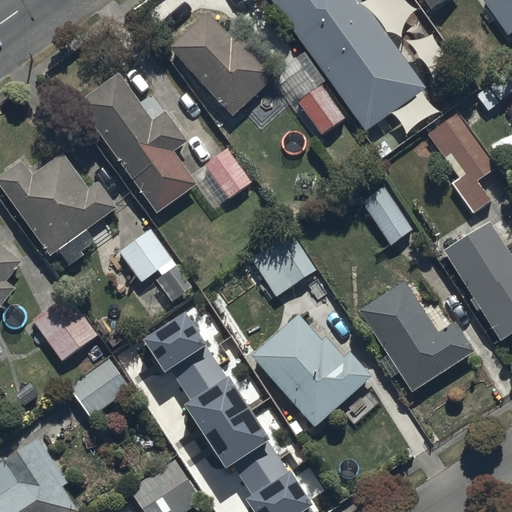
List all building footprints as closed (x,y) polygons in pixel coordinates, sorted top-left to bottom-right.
[(264,0),(361,134),(423,89),(358,0),(264,0)] [(421,0),(429,9),(441,0),(421,0)] [(511,0),(479,0),(504,35),(511,29),(511,0)] [(205,11),(166,46),(229,116),(276,74),(236,30),(228,37),(205,11)] [(116,73),(75,103),(155,213),(195,185),(171,151),(184,142),(162,111),(150,120),(116,73)] [(319,85),(295,101),(318,135),(342,118),(319,85)] [(0,142),(6,150),(32,128),(15,108),(0,119),(0,142)] [(454,114),(425,134),(456,176),(448,182),(470,213),(489,199),(475,181),(493,168),(454,114)] [(249,181),(224,147),(201,164),(226,198),(249,181)] [(19,158),(0,171),(0,189),(48,256),(116,208),(97,182),(86,189),(60,152),(29,173),(19,158)] [(381,186),(359,200),(388,244),(410,229),(381,186)] [(497,342),(511,332),(511,263),(486,223),(441,251),(497,342)] [(148,229),(116,251),(137,281),(169,259),(148,229)] [(274,295),(314,270),(289,231),(249,256),(274,295)] [(0,245),(0,302),(11,288),(3,282),(20,261),(0,245)] [(194,284),(177,263),(158,278),(175,299),(194,284)] [(435,332),(402,281),(357,310),(409,389),(470,350),(451,321),(435,332)] [(65,293),(29,319),(60,360),(95,334),(65,293)] [(317,340),(295,316),(251,355),(312,424),(368,375),(346,351),(340,356),(322,336),(317,340)] [(250,504),(254,511),(306,511),(310,509),(186,319),(146,345),(165,375),(172,371),(195,406),(189,410),(227,468),(233,464),(256,500),(250,504)] [(127,388),(106,358),(66,387),(87,417),(127,388)] [(66,483),(36,438),(0,462),(0,511),(72,511),(76,510),(60,486),(66,483)] [(126,488),(141,511),(181,511),(198,501),(172,459),(126,488)]
